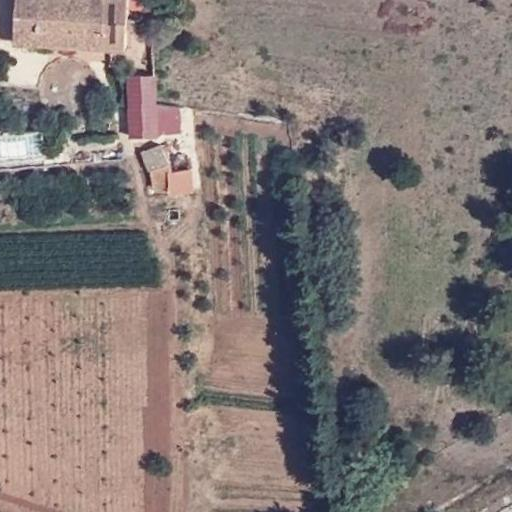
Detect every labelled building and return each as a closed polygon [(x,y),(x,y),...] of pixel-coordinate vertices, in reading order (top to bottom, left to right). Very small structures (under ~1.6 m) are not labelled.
[(11,38),(95,45),(124,48),(127,0),(0,0),(0,5),(13,8),(11,33),(11,38)] [(0,33),(11,33),(13,8),(0,5),(0,33)] [(126,91),(146,83),(137,61),(117,69),(126,91)] [(138,111),(139,139),(158,139),(158,110),(154,111),(138,111)] [(148,186),(164,188),(155,151),(144,153),(148,186)] [(169,165),(171,188),(193,187),(191,163),(169,165)]
